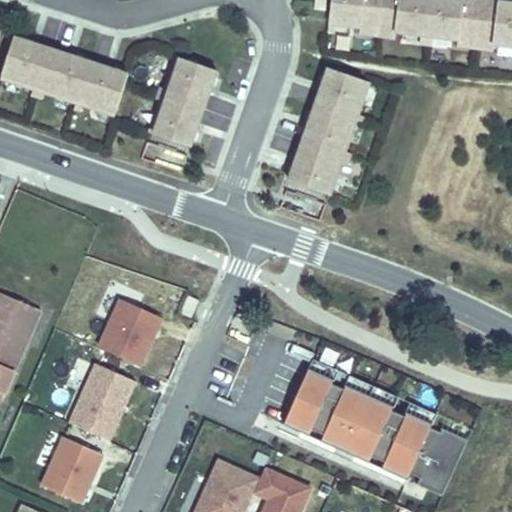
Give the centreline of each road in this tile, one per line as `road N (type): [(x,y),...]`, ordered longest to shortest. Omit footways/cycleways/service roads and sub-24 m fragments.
road 1 (residential): [(136,511),(260,232)]
road 2 (unclassified): [(260,232),(511,331)]
road 3 (unclassified): [(0,145),(219,216)]
road 4 (residential): [(219,216),(273,69),(274,37),(259,0)]
